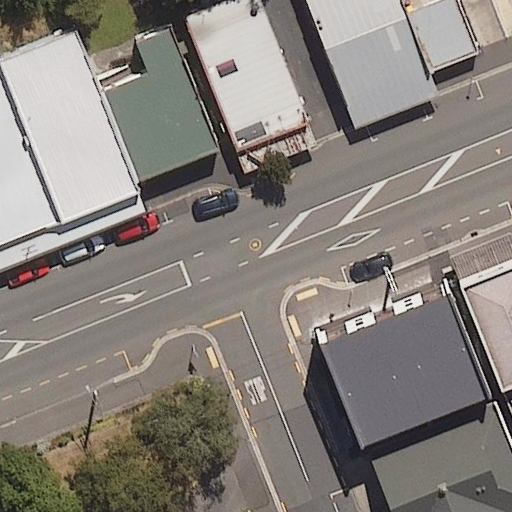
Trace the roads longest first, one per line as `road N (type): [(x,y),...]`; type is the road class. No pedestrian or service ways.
road 1 (secondary): [(219,259),(511,142)]
road 2 (residential): [(219,259),(321,511)]
road 3 (secondary): [(0,347),(219,259)]
